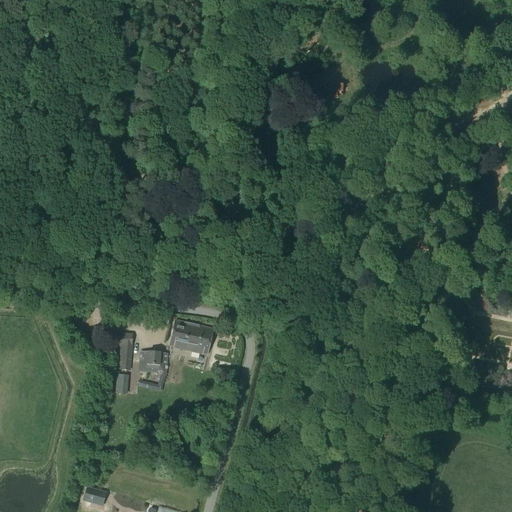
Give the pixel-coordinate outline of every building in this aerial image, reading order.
[(207,355),(213,330),(175,321),(169,347),(207,355)] [(130,371),(131,345),(131,336),(116,335),(116,345),(119,345),(118,370),(130,371)] [(140,353),(139,372),(165,374),(167,355),(140,353)] [(117,376),(115,388),(126,389),(127,377),(117,376)] [(100,506),(102,496),(103,493),(87,489),(84,501),(100,506)]
